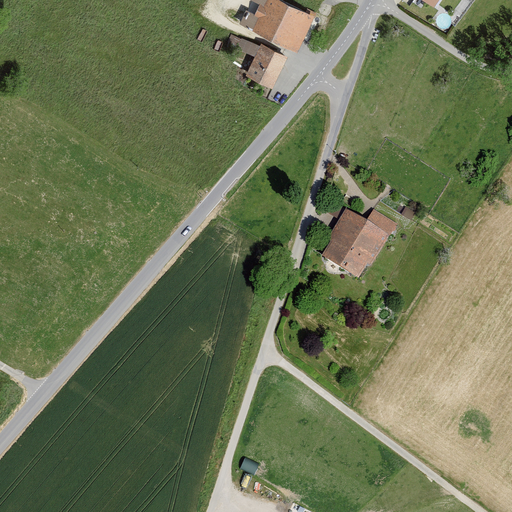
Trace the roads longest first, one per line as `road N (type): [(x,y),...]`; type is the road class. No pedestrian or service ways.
road 1 (tertiary): [(46,394),(338,52),(370,0)]
road 2 (track): [(482,511),(265,350),(212,511)]
road 3 (track): [(379,2),(463,56),(511,70)]
